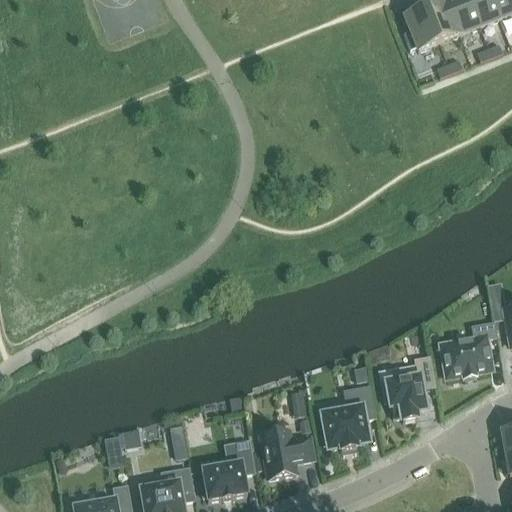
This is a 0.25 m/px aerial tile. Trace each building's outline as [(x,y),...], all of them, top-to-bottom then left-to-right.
[(457,0),(446,5),(460,39),(480,31),(467,0),(457,0)] [(490,0),(467,0),(480,31),(500,24),(490,0)] [(511,18),(511,0),(490,0),(500,24),(511,18)] [(446,5),(426,13),(439,47),(460,39),(446,5)] [(418,55),(439,47),(426,13),(405,21),(411,36),(404,38),(410,55),(417,52),(418,55)] [(492,62),(503,58),(499,48),(488,53),(492,62)] [(488,53),(477,57),(480,66),(492,62),(488,53)] [(463,73),(459,64),(448,69),(451,78),(463,73)] [(448,69),(437,73),(440,82),(451,78),(448,69)] [(511,352),(511,312),(505,313),(506,323),(503,324),(506,341),(510,340),(511,353),(511,352)] [(491,374),(485,344),(489,343),(496,342),(494,328),(472,331),(474,341),(475,345),(442,351),(447,382),(462,379),(463,383),(463,384),(477,381),(476,377),(491,374)] [(401,432),(416,430),(415,422),(425,420),(421,398),(433,396),(427,365),(414,368),(417,387),(385,392),(387,399),(383,400),(385,412),(389,411),(392,430),(400,429),(401,432)] [(366,372),(354,374),(356,387),(369,385),(366,372)] [(370,391),(357,393),(360,413),(322,420),(324,429),(320,430),(324,450),(328,449),(329,454),(340,452),(341,456),(357,453),(356,449),(368,447),(364,425),(376,422),(370,391)] [(241,401),(230,402),(232,417),(243,415),(241,401)] [(182,431),(170,433),(171,441),(183,438),(182,431)] [(121,437),(125,453),(142,450),(138,433),(121,437)] [(511,456),(511,433),(502,435),(506,458),(511,456)] [(266,491),(295,486),(292,472),(298,471),(298,473),(312,470),(308,447),(289,450),(288,440),(260,445),(266,491)] [(119,441),(105,444),(108,459),(122,457),(119,441)] [(204,486),(200,487),(203,502),(207,502),(208,506),(221,504),(234,502),(234,501),(247,499),(244,479),(255,477),(249,446),(237,448),(240,468),(202,475),(204,486)] [(183,511),(183,507),(195,505),(189,473),(176,476),(178,487),(142,494),(142,493),(140,494),(140,496),(142,505),(138,506),(139,511),(183,511)] [(131,511),(128,490),(113,493),(115,504),(73,511),(131,511)]
